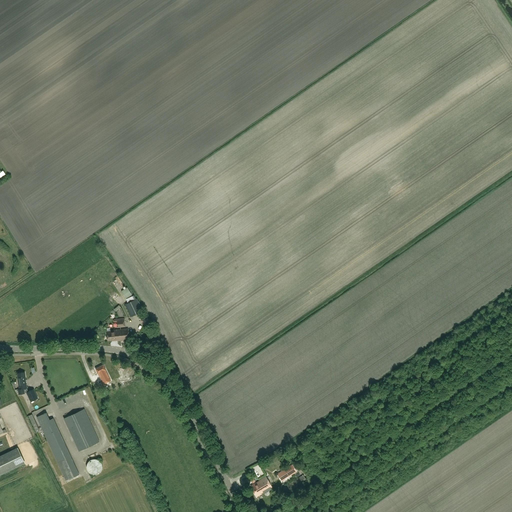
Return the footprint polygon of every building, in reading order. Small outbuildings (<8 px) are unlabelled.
[(128,287),(122,290),(127,298),(133,294),(128,287)] [(136,299),(125,304),(130,317),(142,311),(136,299)] [(118,327),(125,326),(124,318),(114,319),(114,322),(117,322),(118,327)] [(110,380),(103,364),(95,368),(96,370),(94,371),(96,374),(98,374),(100,378),(103,384),(110,380)] [(25,372),(17,373),(19,389),(18,389),(18,394),(24,393),(24,388),(27,388),(25,372)] [(38,398),(36,395),(34,389),(26,392),(30,401),(38,398)] [(64,419),(79,451),(99,441),(84,409),(64,419)] [(36,417),(66,481),(79,474),(55,423),(56,422),(54,417),(49,420),(46,412),(36,417)] [(28,416),(36,432),(39,431),(32,414),(28,416)] [(16,448),(0,455),(0,474),(24,463),(16,448)] [(92,459),(90,460),(87,463),(86,466),(87,470),(89,473),(93,474),(96,474),(99,473),(101,470),(102,466),(101,463),(99,460),(96,459),(92,459)] [(277,474),(281,481),(297,472),(293,465),(277,474)] [(285,486),(288,492),(307,480),(304,475),(285,486)] [(261,493),(272,487),(265,476),(259,480),(250,485),(257,496),(261,494),(261,493)]
